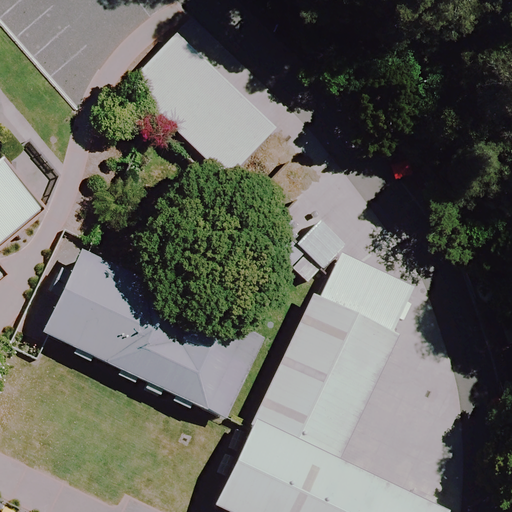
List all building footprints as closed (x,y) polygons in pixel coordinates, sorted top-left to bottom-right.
[(293,117),(202,25),(133,93),(223,185),(293,117)] [(0,290),(14,280),(0,263),(63,211),(0,135),(0,290)] [(250,330),(73,246),(32,334),(209,417),(250,330)] [(327,249),(247,418),(332,458),(413,289),(327,249)] [(332,458),(247,418),(206,505),(220,511),(435,511),(438,507),(332,458)]
